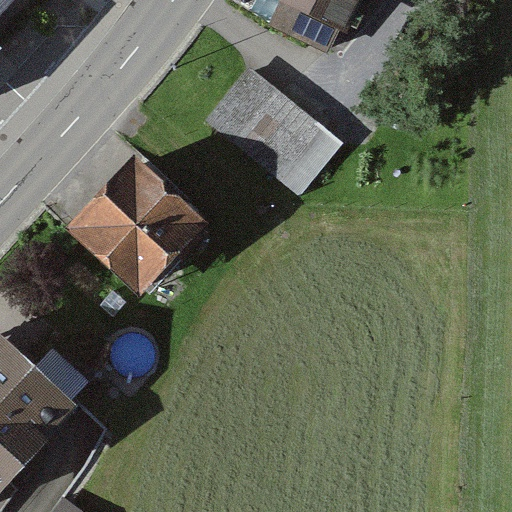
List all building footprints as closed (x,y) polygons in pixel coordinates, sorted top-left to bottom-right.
[(382,0),(270,0),(266,9),(351,56),(382,0)] [(0,33),(12,20),(0,9),(0,33)] [(347,146),(249,72),(205,129),(303,204),(347,146)] [(231,237),(151,166),(92,233),(172,303),(231,237)] [(0,508),(91,407),(11,335),(0,347),(0,508)]
